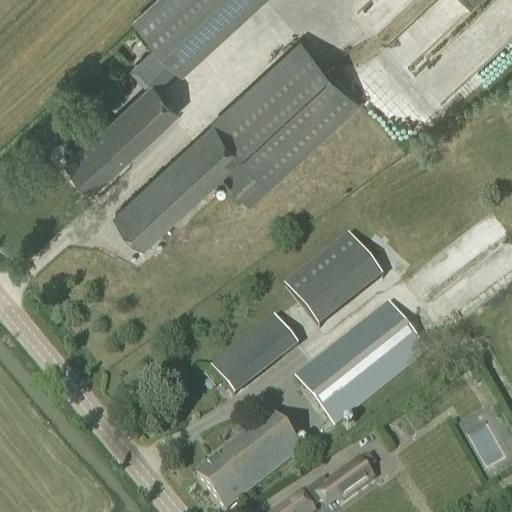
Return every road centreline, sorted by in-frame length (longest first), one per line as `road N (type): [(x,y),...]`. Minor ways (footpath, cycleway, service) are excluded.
road 1 (track): [(0,301),(316,0)]
road 2 (tertiary): [(174,511),(0,302)]
